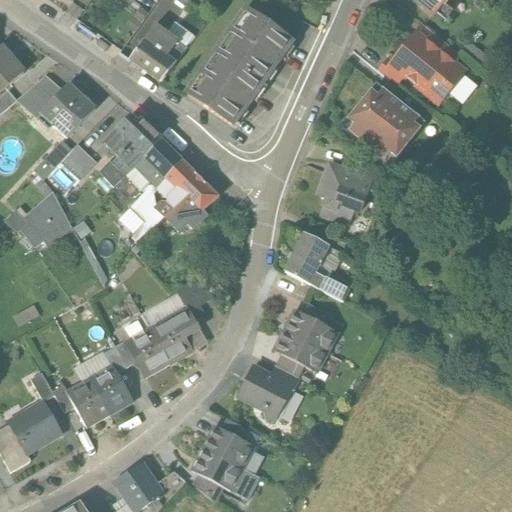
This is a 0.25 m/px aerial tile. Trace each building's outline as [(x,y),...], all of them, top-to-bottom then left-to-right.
[(164,0),(184,14),(193,0),(164,0)] [(403,0),(432,24),(451,1),(449,0),(477,0),(485,6),(489,0),(403,0)] [(245,15),(219,52),(266,84),(291,48),(245,15)] [(427,48),(432,51),(438,44),(422,31),(415,41),(426,50),(427,48)] [(426,50),(415,41),(391,69),(390,71),(401,79),(420,94),(420,98),(424,98),(424,102),(428,101),(438,109),(439,107),(444,107),(449,100),(449,95),(462,78),(453,71),(452,71),(430,54),(432,51),(427,48),(426,50)] [(452,71),(453,71),(461,61),(438,44),(432,51),(430,54),(452,71)] [(143,46),(129,65),(161,88),(174,69),(143,46)] [(0,52),(0,98),(23,79),(1,52),(0,52)] [(266,84),(219,52),(186,99),(232,131),(266,84)] [(390,71),(391,69),(386,65),(377,76),(388,85),(393,89),(401,79),(390,71)] [(45,82),(17,107),(37,127),(41,122),(40,121),(62,97),(45,82)] [(393,89),(388,85),(381,94),(390,101),(397,92),(393,89)] [(371,96),(370,95),(345,126),(347,128),(347,127),(353,132),(349,137),(348,136),(346,138),(384,168),(385,166),(384,166),(389,160),(394,165),(393,166),(395,167),(420,136),(419,135),(424,130),(418,125),(419,124),(390,101),(381,94),(375,89),(374,90),(375,91),(371,96)] [(62,97),(40,121),(41,122),(66,146),(94,115),(68,91),(62,97)] [(8,97),(0,103),(0,121),(17,107),(8,97)] [(144,166),(160,147),(139,126),(135,130),(129,124),(103,150),(126,172),(119,181),(124,185),(134,175),(144,166)] [(134,175),(156,195),(166,185),(165,184),(181,168),(160,147),(144,166),(134,175)] [(60,170),(72,157),(61,148),(41,170),(51,180),(60,170)] [(72,157),(60,170),(79,187),(96,170),(77,152),(72,157)] [(203,217),(217,204),(181,168),(165,184),(166,185),(156,195),(166,205),(156,215),(164,224),(172,232),(180,240),(189,231),(192,235),(207,220),(203,217)] [(124,185),(119,181),(108,170),(101,177),(106,181),(102,184),(114,196),(124,185)] [(362,184),(328,171),(317,202),(325,205),(318,222),(346,233),(352,216),(359,218),(364,204),(362,203),(369,187),(362,184)] [(362,184),(369,187),(384,201),(390,191),(374,176),(367,172),(362,184)] [(164,224),(156,215),(137,234),(145,243),(164,224)] [(71,236),(60,216),(34,239),(47,255),(71,236)] [(164,224),(145,243),(143,245),(150,253),(172,232),(164,224)] [(303,240),(284,279),(309,291),(314,280),(327,254),(303,240)] [(349,298),(314,280),(309,291),(343,309),(349,298)] [(186,292),(200,314),(210,307),(196,286),(186,292)] [(186,313),(195,329),(205,322),(200,314),(186,292),(176,299),(184,314),(186,313)] [(307,311),(301,321),(325,333),(330,323),(307,311)] [(35,312),(12,320),(16,330),(38,322),(35,312)] [(171,321),(171,322),(184,344),(198,335),(195,329),(186,313),(184,314),(171,321)] [(294,318),(284,338),(326,360),(336,339),(325,333),(301,321),(294,318)] [(77,363),(104,350),(89,320),(62,333),(77,363)] [(171,322),(148,335),(169,372),(192,358),(184,344),(171,322)] [(125,348),(137,369),(146,385),(169,372),(148,335),(125,348)] [(280,362),(303,374),(316,380),(326,360),(284,338),(273,358),(280,362)] [(115,354),(127,375),(137,369),(125,348),(115,354)] [(103,361),(110,373),(112,373),(117,381),(127,375),(115,354),(103,361)] [(280,362),(274,373),(298,385),(303,374),(280,362)] [(110,373),(88,386),(109,422),(132,409),(117,381),(112,373),(110,373)] [(290,394),(289,396),(294,398),(300,386),(298,385),(274,373),(269,383),(290,394)] [(236,403),(264,417),(267,425),(273,428),(280,426),(283,420),(281,413),(289,396),(290,394),(269,383),(255,376),(247,391),(243,389),(236,403)] [(39,377),(26,384),(38,405),(51,398),(39,377)] [(66,400),(87,435),(109,422),(88,386),(66,400)] [(10,434),(0,439),(0,462),(10,480),(30,469),(25,461),(35,456),(34,453),(45,447),(46,450),(61,441),(43,410),(21,422),(23,427),(11,434),(8,430),(7,430),(10,434)] [(222,437),(245,450),(251,439),(227,427),(222,437)] [(214,434),(203,455),(242,476),(253,454),(245,450),(222,437),(214,434)] [(203,455),(191,478),(198,482),(222,494),(246,507),(258,485),(242,476),(203,455)] [(145,475),(127,484),(146,511),(147,511),(163,502),(145,475)] [(198,482),(192,494),(214,509),(222,494),(198,482)] [(146,511),(127,484),(113,491),(127,511),(146,511)]
